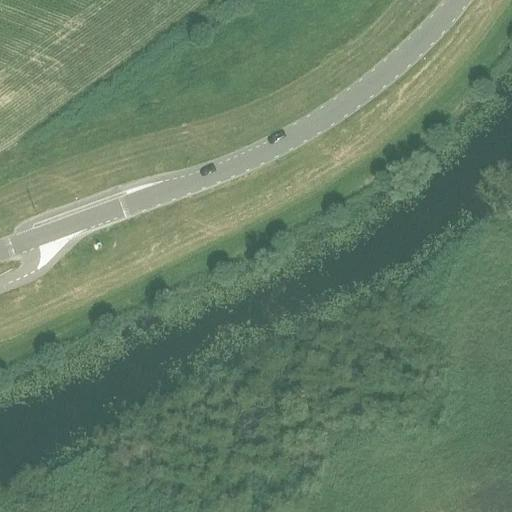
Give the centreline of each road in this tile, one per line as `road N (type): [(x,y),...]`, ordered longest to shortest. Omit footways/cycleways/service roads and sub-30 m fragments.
road 1 (tertiary): [(277,145),(0,250)]
road 2 (tertiary): [(277,145),(410,52),(456,0)]
